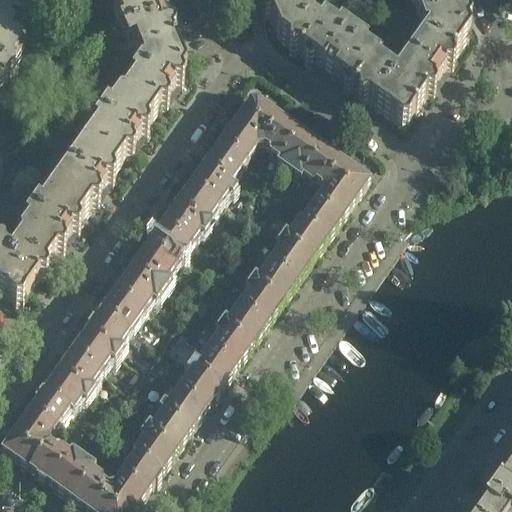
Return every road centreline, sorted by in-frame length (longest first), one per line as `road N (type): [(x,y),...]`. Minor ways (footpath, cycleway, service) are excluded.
road 1 (residential): [(416,164),(172,511)]
road 2 (residential): [(34,350),(231,65)]
road 3 (residential): [(231,65),(257,56),(416,164)]
road 4 (residential): [(433,511),(511,395)]
